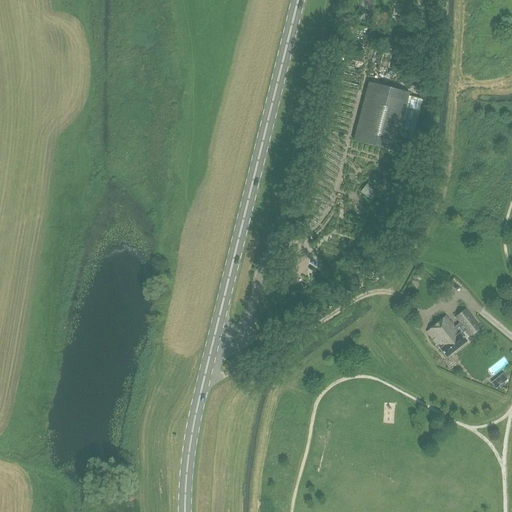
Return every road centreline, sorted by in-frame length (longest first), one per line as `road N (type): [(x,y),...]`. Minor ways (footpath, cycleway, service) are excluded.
road 1 (primary): [(183,511),(192,417),(299,0)]
road 2 (track): [(202,381),(362,293),(395,294)]
